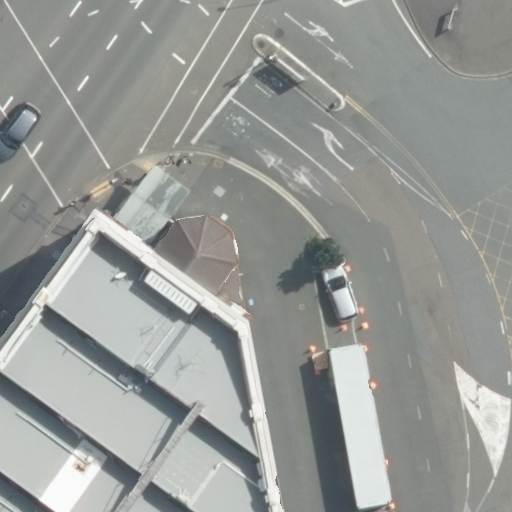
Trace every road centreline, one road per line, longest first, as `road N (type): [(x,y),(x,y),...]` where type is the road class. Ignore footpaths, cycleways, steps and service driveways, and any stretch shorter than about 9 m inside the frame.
road 1 (unclassified): [(416,206),(457,312),(481,425),(469,511)]
road 2 (unclassified): [(185,0),(328,98),(416,206)]
road 3 (primary): [(136,0),(9,181)]
road 4 (primary): [(363,0),(416,206)]
